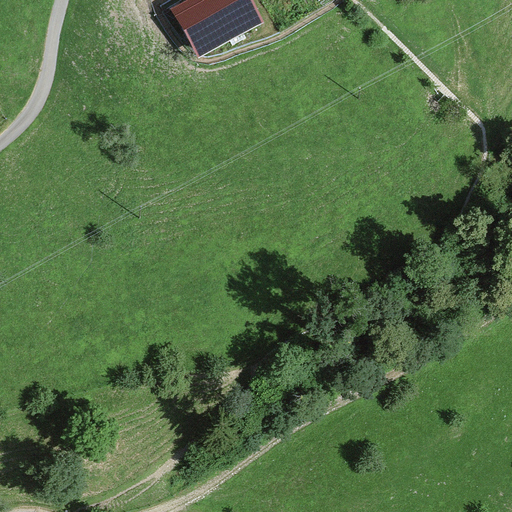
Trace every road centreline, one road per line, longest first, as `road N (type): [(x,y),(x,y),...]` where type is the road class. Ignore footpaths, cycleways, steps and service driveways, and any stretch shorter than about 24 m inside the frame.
road 1 (track): [(165,511),(287,428),(511,302)]
road 2 (track): [(0,148),(41,92),(62,0)]
